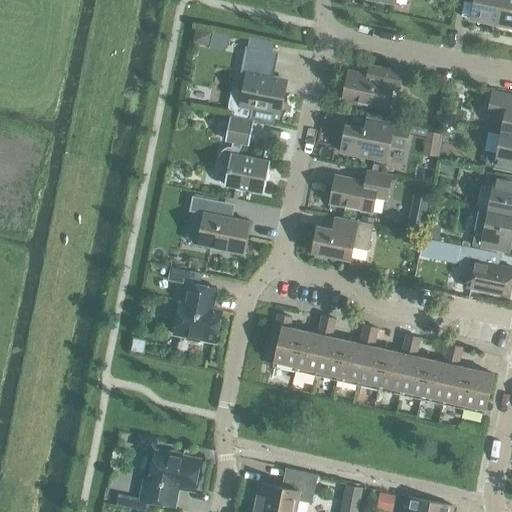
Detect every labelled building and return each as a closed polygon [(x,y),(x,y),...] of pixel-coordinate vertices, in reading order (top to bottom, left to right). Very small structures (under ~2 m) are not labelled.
[(474,0),(471,18),(496,23),(500,0),(474,0)] [(511,0),(500,0),(496,23),(511,26),(511,0)] [(213,32),(196,29),(193,43),(205,45),(211,41),(213,32)] [(254,121),(256,109),(280,113),(287,81),(270,78),(268,74),(273,52),(246,46),(237,91),(231,94),(228,111),(233,116),(254,121)] [(343,100),(386,109),(391,86),(399,88),(402,72),(370,65),(368,76),(349,72),(343,100)] [(504,118),(501,132),(511,134),(511,95),(492,92),(488,115),(504,118)] [(228,168),(225,185),(264,193),(270,162),(238,155),(240,150),(242,148),(242,144),(249,145),(254,121),(230,117),(226,140),(233,142),(232,147),(228,147),(224,149),(221,152),(220,156),(220,160),(221,164),(224,166),(228,168)] [(365,117),(363,128),(346,125),(341,152),(387,162),(390,146),(406,149),(410,126),(365,117)] [(441,135),(428,132),(426,142),(439,144),(441,135)] [(511,134),(501,132),(497,156),(488,154),(485,166),(511,171),(511,134)] [(331,203),(372,212),(375,197),(387,200),(392,175),(368,170),(366,182),(336,176),(331,203)] [(493,186),(488,211),(511,215),(511,177),(487,172),(485,185),(493,186)] [(205,214),(199,244),(243,253),(249,222),(216,215),(219,201),(193,196),(190,211),(205,214)] [(511,215),(488,211),(483,235),(475,233),(472,245),(501,251),(503,239),(511,240),(511,215)] [(410,218),(407,229),(422,232),(424,221),(410,218)] [(318,227),(313,252),(316,253),(316,256),(327,258),(327,255),(351,260),(353,248),(368,251),(374,224),(348,219),(346,232),(318,227)] [(427,225),(424,237),(434,239),(436,227),(427,225)] [(423,238),(420,256),(432,258),(436,241),(423,238)] [(470,271),(467,288),(510,296),(511,285),(511,268),(483,263),(486,251),(462,246),(458,268),(470,271)] [(199,342),(201,340),(216,343),(222,311),(213,309),(209,303),(212,301),(214,288),(187,283),(183,304),(181,303),(175,331),(187,333),(186,337),(188,339),(199,342)] [(273,366),(295,371),(304,331),(290,328),(292,317),(278,314),(276,325),(282,326),(273,366)] [(295,371),(316,376),(329,317),(323,316),(318,334),(304,331),(295,371)] [(316,376),(337,380),(346,340),(332,337),(336,319),(329,317),(316,376)] [(337,380),(358,385),(371,327),(365,325),(360,344),(346,340),(337,380)] [(358,385),(379,390),(388,350),(374,347),(378,328),(371,327),(358,385)] [(379,390),(400,395),(413,336),(407,335),(403,353),(388,350),(379,390)] [(400,395),(421,400),(430,360),(416,356),(420,338),(413,336),(400,395)] [(421,400),(442,404),(456,346),(449,344),(445,363),(430,360),(421,400)] [(442,404),(463,409),(473,369),(458,366),(462,348),(456,346),(442,404)] [(473,369),(463,409),(485,414),(494,374),(473,369)] [(139,434),(136,448),(155,452),(157,438),(139,434)] [(141,499),(172,506),(175,492),(182,487),(195,490),(201,460),(183,457),(180,453),(171,452),(168,454),(155,451),(150,480),(144,484),(141,499)] [(260,483),(255,507),(279,511),(296,511),(298,500),(312,503),(318,475),(292,469),(288,488),(260,483)] [(380,493),(377,509),(390,511),(391,511),(394,496),(380,493)] [(417,511),(451,511),(453,506),(408,496),(406,510),(418,511),(417,511)]
